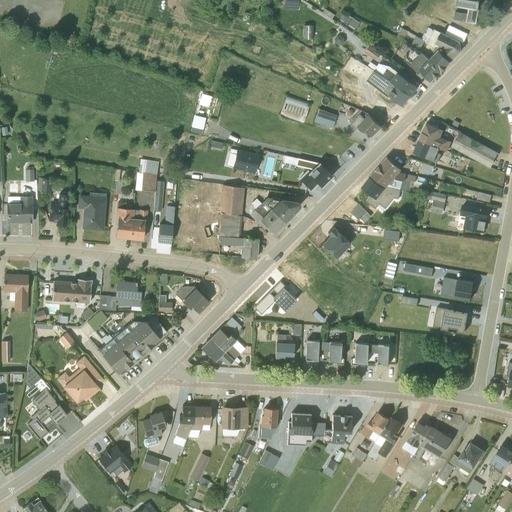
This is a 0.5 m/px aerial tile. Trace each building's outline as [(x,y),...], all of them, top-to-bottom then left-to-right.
[(454,12),(453,19),(475,23),(478,0),(456,0),(455,6),(467,8),(466,14),(454,12)] [(352,17),(349,23),(356,28),(360,22),(352,17)] [(304,23),(303,37),(312,38),(312,24),(304,23)] [(415,36),(398,26),(396,30),(399,32),(396,38),(410,45),(415,36)] [(447,36),(433,29),(433,30),(428,27),(422,39),(427,42),(427,43),(438,49),(450,61),(461,50),(461,46),(460,42),(462,43),(467,34),(452,27),(447,36)] [(419,50),(424,40),(415,36),(410,45),(419,50)] [(369,45),(364,52),(375,60),(380,53),(369,45)] [(450,61),(438,49),(428,59),(440,71),(441,70),(443,70),(446,67),(446,65),(450,61)] [(421,52),(409,64),(422,77),(424,75),(430,81),(434,77),(436,77),(439,74),(439,72),(440,71),(421,52)] [(370,62),(368,65),(375,71),(390,81),(410,95),(418,86),(389,66),(378,63),(376,66),(370,62)] [(390,81),(373,70),(369,77),(389,91),(387,94),(402,105),(410,95),(390,81)] [(370,91),(352,81),(349,87),(367,96),(370,91)] [(308,105),(285,98),(279,115),(303,122),(308,105)] [(337,115),(318,109),(314,122),(332,128),(337,115)] [(360,110),(349,121),(356,128),(358,127),(363,132),(365,130),(371,135),(381,126),(368,113),(360,110)] [(426,122),(422,131),(420,131),(417,139),(438,148),(447,151),(450,141),(440,137),(442,130),(426,122)] [(459,132),(451,146),(490,167),(497,152),(459,132)] [(412,151),(437,162),(440,154),(437,152),(438,148),(417,139),(412,151)] [(236,150),(230,149),(226,164),(233,166),(232,167),(254,173),(259,154),(237,149),(236,150)] [(318,183),(321,186),(332,176),(319,163),(284,155),(282,162),(309,168),(299,178),(311,190),(318,183)] [(382,162),(377,167),(392,179),(393,178),(404,181),(404,179),(415,181),(416,176),(398,172),(400,169),(387,157),(382,162)] [(157,174),(158,162),(140,159),(139,162),(138,171),(155,174),(157,174)] [(377,167),(369,177),(385,188),(386,186),(399,189),(409,192),(412,181),(404,179),(404,181),(393,178),(392,179),(377,167)] [(33,169),(25,169),(26,181),(34,181),(33,169)] [(119,170),(115,169),(113,193),(121,194),(123,181),(119,181),(119,170)] [(136,171),(135,190),(140,191),(141,189),(155,191),(156,180),(155,174),(138,171),(136,171)] [(379,203),(385,207),(393,197),(397,198),(399,189),(386,186),(385,188),(369,177),(362,187),(371,195),(367,201),(375,208),(379,203)] [(41,179),(38,179),(37,190),(40,191),(40,192),(50,193),(51,179),(41,178),(41,179)] [(163,181),(156,180),(153,210),(161,211),(163,181)] [(211,192),(220,194),(221,186),(212,185),(211,192)] [(218,223),(240,226),(243,187),(221,186),(220,194),(218,212),(219,212),(218,223)] [(491,195),(462,188),(461,193),(477,196),(476,199),(489,202),(491,195)] [(187,190),(185,200),(197,202),(199,192),(187,190)] [(446,195),(424,190),(422,198),(432,200),(430,211),(441,214),(446,195)] [(67,192),(62,192),(62,194),(58,194),(57,204),(50,203),(48,221),(56,221),(56,225),(58,225),(58,226),(63,227),(64,226),(66,226),(69,195),(67,194),(67,192)] [(89,196),(78,195),(77,208),(83,209),(81,229),(103,230),(106,197),(105,197),(105,194),(89,192),(89,196)] [(6,202),(7,223),(32,223),(32,196),(7,197),(7,202),(6,202)] [(266,197),(262,201),(284,221),(293,212),(292,211),(298,205),(299,205),(297,201),(266,197)] [(273,232),(284,221),(262,201),(260,203),(256,198),(250,204),(248,212),(250,214),(264,228),(266,226),(273,232)] [(115,237),(131,239),(133,209),(126,208),(126,203),(117,202),(116,220),(117,221),(115,237)] [(358,203),(349,212),(352,215),(350,218),(355,222),(356,221),(357,222),(360,219),(364,223),(371,216),(358,203)] [(465,217),(463,228),(482,232),(487,211),(487,210),(461,205),(459,216),(465,217)] [(171,242),(174,206),(166,206),(164,224),(159,223),(157,241),(170,242),(171,242)] [(145,228),(147,210),(140,209),(139,210),(133,210),(131,239),(142,240),(143,228),(145,228)] [(240,257),(256,258),(257,238),(239,237),(240,226),(218,223),(217,235),(217,236),(217,243),(241,245),(240,257)] [(327,230),(329,232),(321,241),(337,255),(351,240),(333,223),(327,230)] [(418,264),(417,272),(432,273),(433,265),(418,264)] [(470,298),(473,279),(444,274),(441,292),(470,298)] [(28,275),(4,275),(3,292),(9,292),(8,301),(14,301),(13,310),(26,310),(28,275)] [(53,280),(51,300),(63,301),(63,300),(68,300),(68,301),(72,302),(72,300),(76,301),(75,306),(84,307),(84,303),(89,303),(91,280),(76,279),(76,282),(53,280)] [(99,295),(98,309),(115,310),(115,305),(131,306),(131,310),(141,310),(141,302),(140,302),(141,291),(137,291),(137,282),(116,281),(115,296),(99,295)] [(184,286),(175,294),(176,295),(174,297),(180,302),(181,300),(189,308),(192,306),(197,312),(208,301),(194,286),(184,286)] [(165,295),(158,295),(158,311),(171,311),(171,302),(165,301),(165,295)] [(417,304),(418,297),(403,295),(402,302),(417,304)] [(93,313),(88,307),(80,314),(86,320),(93,313)] [(436,307),(433,326),(463,331),(466,312),(436,307)] [(38,321),(46,318),(43,310),(34,313),(35,314),(33,315),(32,321),(37,319),(38,321)] [(102,313),(95,319),(100,325),(107,318),(102,313)] [(244,330),(231,317),(210,338),(237,364),(242,358),(238,354),(244,349),(235,341),(236,340),(235,339),(238,336),(240,338),(244,334),(242,332),(244,330)] [(98,350),(118,373),(132,362),(129,358),(132,356),(134,357),(141,352),(139,349),(142,347),(145,351),(146,351),(153,344),(160,338),(159,337),(166,332),(159,322),(132,321),(98,350)] [(37,323),(37,336),(53,336),(53,323),(37,323)] [(301,324),(293,323),(292,334),(300,335),(301,324)] [(66,331),(60,339),(69,346),(75,337),(66,331)] [(276,334),(275,358),(284,358),(284,355),(293,356),(294,341),(288,335),(276,334)] [(210,338),(200,348),(214,361),(219,356),(230,368),(241,368),(237,364),(210,338)] [(317,349),(323,349),(323,342),(317,341),(318,341),(306,340),(305,360),(317,360),(317,349)] [(1,341),(1,361),(9,361),(9,341),(1,341)] [(329,342),(323,342),(323,349),(328,350),(328,361),(339,361),(340,341),(329,341),(329,342)] [(366,352),(371,352),(372,344),(366,344),(366,343),(355,342),(354,362),(366,363),(366,352)] [(378,344),(372,344),(371,352),(377,353),(376,363),(388,364),(389,344),(378,344)] [(101,378),(83,357),(76,363),(80,368),(68,378),(64,373),(58,378),(76,402),(82,396),(85,400),(89,397),(99,388),(95,384),(101,378)] [(40,378),(28,363),(27,363),(24,382),(29,388),(40,378)] [(26,424),(39,439),(47,431),(49,433),(57,426),(56,425),(67,415),(45,389),(31,400),(39,410),(30,417),(32,419),(26,424)] [(179,422),(174,435),(185,439),(192,423),(193,423),(194,406),(186,406),(186,407),(182,407),(181,415),(179,415),(179,422)] [(189,429),(201,430),(201,424),(209,424),(210,406),(194,406),(193,423),(192,423),(189,429)] [(222,428),(222,434),(223,436),(236,436),(239,430),(244,430),(244,428),(247,428),(247,407),(239,406),(239,410),(221,409),(220,428),(222,428)] [(262,416),(261,431),(273,432),(275,428),(276,409),(264,408),(263,416),(262,416)] [(361,433),(375,441),(389,418),(377,411),(372,419),(370,418),(361,433)] [(144,446),(146,447),(157,444),(158,441),(157,438),(155,436),(161,434),(160,428),(166,426),(161,412),(153,414),(154,417),(142,421),(147,438),(144,439),(143,442),(144,446)] [(323,430),(324,423),(317,422),(317,428),(311,428),(312,422),(310,422),(310,414),(291,413),(290,421),(287,421),(286,444),(305,445),(305,444),(305,441),(311,441),(312,435),(323,435),(323,430)] [(323,441),(342,443),(343,434),(347,435),(347,431),(350,431),(351,416),(332,415),(331,430),(323,430),(323,441)] [(404,423),(391,416),(389,418),(375,441),(374,442),(381,446),(378,452),(385,456),(386,457),(398,436),(397,435),(404,423)] [(418,421),(405,441),(411,445),(412,443),(418,447),(431,426),(426,423),(425,425),(418,421)] [(440,456),(452,437),(451,437),(451,436),(444,432),(443,432),(432,425),(420,444),(440,456)] [(249,440),(257,440),(258,429),(249,429),(249,440)] [(464,447),(454,463),(470,473),(484,450),(470,441),(465,448),(464,447)] [(511,448),(502,443),(488,463),(502,472),(511,456),(511,448)] [(260,457),(264,450),(253,444),(250,452),(259,457),(260,457)] [(105,454),(99,459),(109,472),(113,469),(117,474),(122,470),(123,472),(131,465),(115,446),(109,451),(107,448),(103,452),(105,454)] [(349,461),(358,467),(367,454),(356,447),(351,454),(352,455),(349,461)] [(271,453),(265,450),(258,462),(265,465),(271,453)] [(330,459),(322,472),(330,476),(344,453),(338,450),(332,460),(330,459)] [(431,453),(426,450),(420,460),(425,463),(431,453)] [(200,479),(211,455),(202,451),(191,475),(200,479)] [(154,472),(159,458),(145,454),(141,467),(154,472)] [(511,456),(502,472),(511,477),(511,456)] [(168,462),(159,458),(152,477),(153,478),(150,485),(158,488),(168,462)] [(243,465),(236,462),(230,474),(238,477),(243,465)] [(453,467),(447,463),(436,481),(442,485),(445,481),(444,481),(453,467)] [(473,479),(467,489),(477,495),(483,485),(473,479)] [(125,490),(119,481),(114,486),(120,494),(125,490)] [(511,498),(511,492),(507,489),(498,504),(506,509),(511,498)] [(198,509),(200,504),(190,499),(187,505),(198,509)] [(31,502),(23,508),(26,511),(48,511),(39,500),(32,505),(31,502)]
